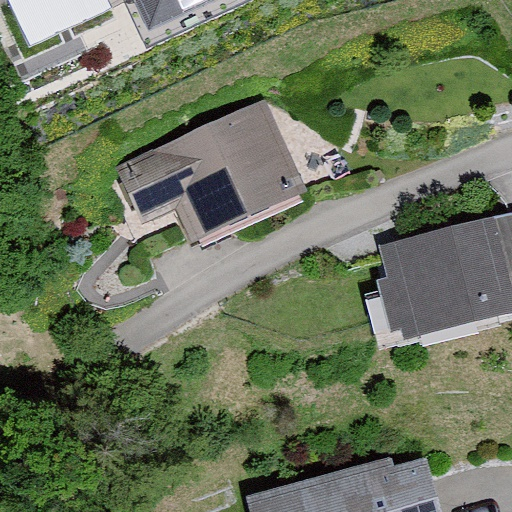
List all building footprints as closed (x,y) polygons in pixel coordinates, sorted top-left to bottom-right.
[(123,0),(23,0),(45,52),(131,18),(123,0)] [(135,0),(149,31),(218,0),(135,0)] [(116,169),(142,226),(174,211),(190,247),(308,192),(265,100),(116,169)] [(511,214),(379,248),(404,346),(511,318),(511,214)] [(392,459),(246,500),(249,511),(443,511),(428,459),(395,468),(392,459)]
